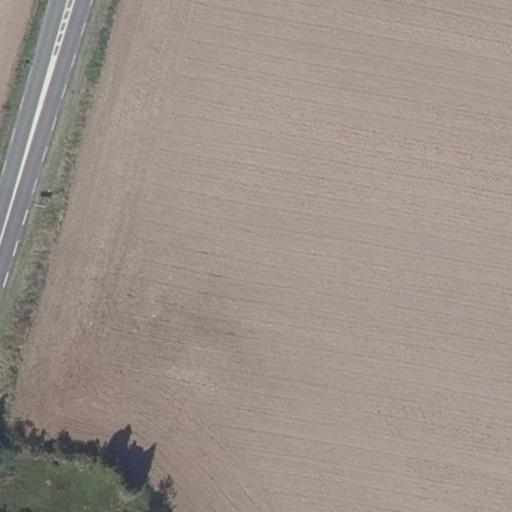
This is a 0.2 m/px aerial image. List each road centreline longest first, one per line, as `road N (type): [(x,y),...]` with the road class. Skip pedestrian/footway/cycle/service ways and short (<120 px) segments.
road 1 (secondary): [(21,171),(79,0)]
road 2 (secondary): [(65,0),(21,171)]
